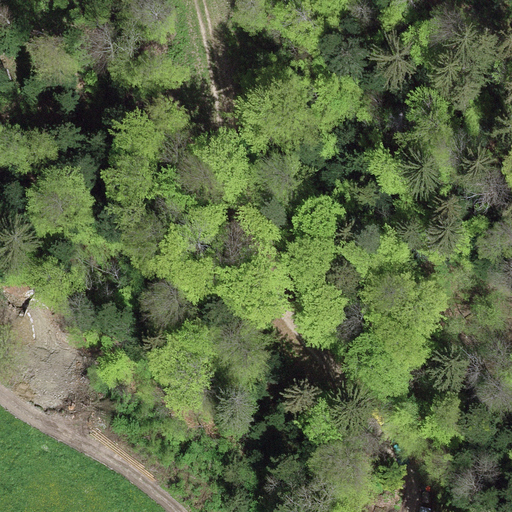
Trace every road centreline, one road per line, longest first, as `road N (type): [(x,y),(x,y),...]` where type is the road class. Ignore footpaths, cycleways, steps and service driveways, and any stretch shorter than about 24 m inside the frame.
road 1 (track): [(413,511),(410,483),(386,435),(266,287),(207,33),(210,0)]
road 2 (track): [(173,511),(0,389)]
